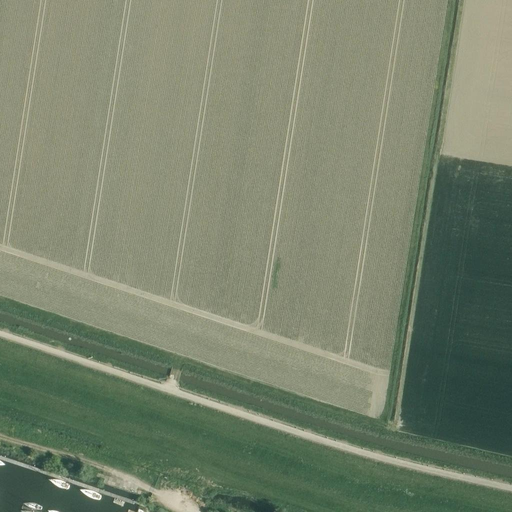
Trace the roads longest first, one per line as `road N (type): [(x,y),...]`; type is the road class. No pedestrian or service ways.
road 1 (unclassified): [(511,487),(380,457),(0,333)]
road 2 (track): [(424,511),(0,365)]
